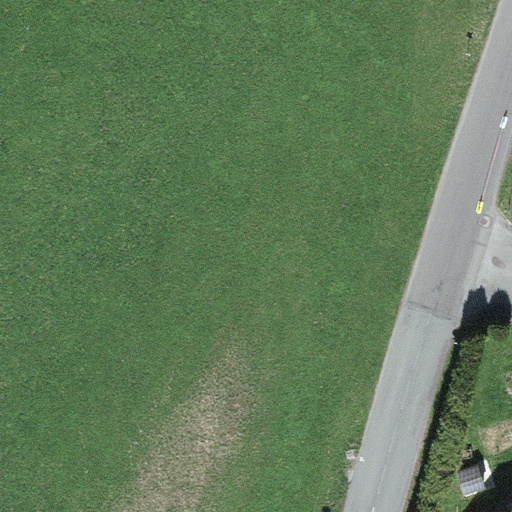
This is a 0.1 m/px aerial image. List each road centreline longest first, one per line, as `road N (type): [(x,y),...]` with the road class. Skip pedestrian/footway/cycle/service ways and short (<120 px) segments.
road 1 (secondary): [(380,511),(454,250)]
road 2 (secondary): [(454,250),(511,61)]
